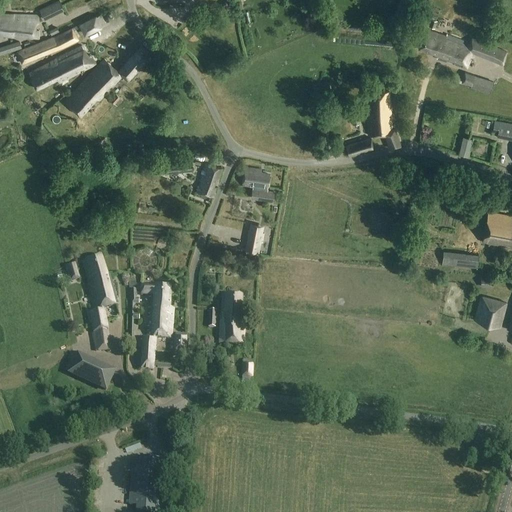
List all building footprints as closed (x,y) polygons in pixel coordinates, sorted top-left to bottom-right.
[(54,14),(49,5),(39,10),(44,19),(54,14)] [(39,23),(39,14),(36,14),(10,14),(10,15),(0,14),(0,35),(5,36),(5,35),(10,35),(10,37),(39,38),(39,30),(34,30),(34,23),(39,23)] [(85,36),(103,27),(96,15),(79,24),(85,36)] [(428,26),(434,28),(437,21),(431,19),(428,26)] [(57,27),(50,31),(52,36),(59,32),(57,27)] [(22,64),(59,50),(78,40),(72,28),(51,39),(17,52),(22,64)] [(468,51),(503,64),(507,52),(490,45),(483,42),(475,39),(471,38),(469,42),(455,36),(446,33),(445,33),(444,34),(444,35),(426,28),(419,47),(419,48),(438,55),(437,57),(443,60),(444,56),(455,61),(454,64),(465,68),(467,68),(469,64),(470,60),(466,59),(466,58),(468,51)] [(136,42),(141,35),(136,31),(131,39),(136,42)] [(57,58),(29,72),(36,88),(60,77),(62,81),(80,72),(79,70),(87,66),(88,68),(96,64),(90,54),(88,55),(82,45),(57,58)] [(118,70),(123,75),(127,79),(146,59),(149,56),(142,49),(140,47),(118,70)] [(99,100),(123,75),(118,70),(118,71),(105,59),(66,101),(81,115),(97,98),(99,100)] [(464,73),(461,83),(471,86),(475,76),(464,73)] [(389,105),(389,92),(369,93),(370,105),(367,106),(369,136),(386,136),(390,149),(400,145),(395,128),(392,129),(391,105),(389,105)] [(117,106),(123,100),(116,94),(111,100),(117,106)] [(511,140),(511,123),(495,120),(493,131),(498,132),(497,137),(511,140)] [(349,157),(374,149),(370,137),(345,145),(349,157)] [(98,150),(108,145),(105,139),(95,144),(98,150)] [(167,174),(193,171),(192,159),(166,161),(167,174)] [(218,182),(222,168),(206,163),(200,180),(201,180),(197,192),(213,197),(216,188),(213,187),(215,181),(218,182)] [(269,175),(261,173),(261,170),(255,169),(245,168),(242,184),(242,186),(253,187),(253,188),(260,189),(258,200),(273,203),(275,192),(267,191),(267,188),(269,175)] [(511,216),(488,212),(483,242),(511,247),(511,216)] [(250,231),(246,250),(259,253),(262,240),(263,240),(265,234),(250,231)] [(477,273),(477,255),(442,254),(442,272),(477,273)] [(94,302),(93,302),(96,311),(90,313),(94,335),(96,352),(110,351),(104,309),(118,304),(111,277),(107,278),(101,256),(83,262),(91,296),(92,295),(94,302)] [(71,283),(80,280),(76,264),(66,267),(71,283)] [(481,288),(494,287),(494,277),(481,278),(481,288)] [(137,295),(140,295),(141,287),(141,286),(136,286),(136,280),(130,280),(131,305),(130,349),(135,349),(135,338),(134,338),(134,320),(140,320),(140,315),(134,314),(135,305),(139,305),(140,298),(137,298),(137,295)] [(141,287),(140,295),(140,296),(152,296),(149,338),(140,338),(139,349),(142,349),(141,355),(138,355),(137,370),(153,371),(155,339),(172,340),(174,309),(170,309),(172,288),(141,287)] [(241,320),(242,296),(223,296),(222,316),(221,316),(220,345),(244,345),(245,320),(241,320)] [(501,328),(507,303),(480,296),(474,321),(501,328)] [(185,357),(186,334),(175,334),(175,342),(171,342),(170,356),(185,357)] [(64,373),(68,375),(107,393),(117,372),(71,351),(67,360),(70,361),(64,373)] [(252,378),(252,366),(252,360),(243,360),(243,364),(242,364),(241,378),(242,378),(242,382),(250,382),(251,378),(252,378)] [(161,508),(165,460),(133,458),(129,506),(137,506),(137,511),(152,511),(153,508),(161,508)]
